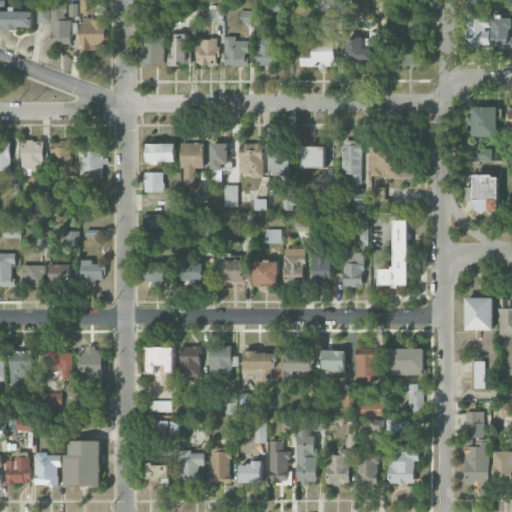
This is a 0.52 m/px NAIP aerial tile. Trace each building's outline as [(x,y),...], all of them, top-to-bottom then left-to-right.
[(67,4),(50,4),(49,0),(37,0),(38,22),(51,22),(51,45),(72,44),(71,19),(67,19),(67,4)] [(95,12),(94,0),(80,1),(80,13),(95,12)] [(223,21),(223,6),(209,5),(209,21),(223,21)] [(252,11),(240,10),(240,23),(252,24),(252,11)] [(0,28),(33,28),(33,11),(0,11),(0,28)] [(490,46),(489,29),(488,14),(466,15),(467,47),(490,46)] [(494,15),(494,18),(493,18),(493,48),(511,48),(511,36),(510,36),(510,28),(511,28),(511,18),(502,18),(502,15),(494,15)] [(420,65),(419,16),(402,16),(403,28),(396,28),(397,65),(420,65)] [(95,50),(95,44),(105,45),(106,20),(81,19),(80,50),(95,50)] [(333,30),(321,29),(321,40),(332,41),(333,30)] [(171,33),(170,65),(189,65),(190,34),(171,33)] [(141,66),(164,65),(163,34),(140,35),(141,66)] [(224,65),(248,66),(248,40),(236,40),(236,36),(225,36),(224,65)] [(276,65),(277,38),(258,37),(257,64),(276,65)] [(347,60),(370,60),(370,44),(374,44),(374,37),(346,38),(347,60)] [(198,39),(199,66),(217,65),(217,39),(198,39)] [(300,50),(301,67),(335,67),(334,41),(312,42),(312,50),(300,50)] [(497,137),(497,107),(472,106),(472,117),(467,117),(467,125),(472,125),(472,136),(497,137)] [(10,140),(0,140),(0,170),(11,171),(10,140)] [(361,184),(363,141),(343,140),(342,174),(350,175),(350,184),(361,184)] [(42,141),(22,141),(23,172),(43,172),(42,141)] [(52,141),(51,163),(64,164),(64,173),(70,174),(72,142),(52,141)] [(103,177),(104,143),(81,142),(80,177),(103,177)] [(175,143),(147,143),(147,162),(175,162),(175,143)] [(181,143),(181,167),(203,168),(204,143),(181,143)] [(211,170),(227,170),(226,143),(210,143),(211,170)] [(263,177),(263,143),(240,143),(240,174),(252,174),(252,177),(263,177)] [(303,168),(325,167),(325,146),(302,146),(303,168)] [(372,176),(399,176),(399,146),(372,146),(372,176)] [(491,160),(492,148),(473,148),(473,160),(491,160)] [(164,172),(145,172),(145,192),(164,192),(164,172)] [(498,175),(474,176),(474,187),(466,187),(466,201),(475,201),(476,210),(499,210),(498,175)] [(224,207),(238,207),(238,185),(224,185),(224,207)] [(296,193),(283,193),(283,208),(297,208),(296,193)] [(355,212),(368,212),(367,193),(354,193),(355,212)] [(321,196),(322,212),(333,212),(332,195),(321,196)] [(46,212),(47,199),(32,198),(31,211),(46,212)] [(267,199),(254,199),(254,211),(267,211),(267,199)] [(143,214),(142,234),(162,234),(162,214),(143,214)] [(379,285),(409,285),(409,220),(393,220),(393,269),(379,269),(379,285)] [(21,238),(21,225),(4,225),(4,238),(21,238)] [(281,229),(266,229),(266,242),(281,242),(281,229)] [(80,231),(64,231),(64,246),(79,246),(80,231)] [(305,248),(284,248),(284,282),(306,282),(305,248)] [(343,286),(364,286),(365,251),(344,251),(343,286)] [(0,285),(15,286),(15,278),(13,278),(14,253),(0,252),(0,285)] [(204,281),(204,263),(191,263),(191,256),(181,256),(181,281),(204,281)] [(313,281),(331,281),(331,256),(313,257),(313,281)] [(93,260),(81,260),(80,285),(96,285),(96,280),(104,280),(104,264),(93,264),(93,260)] [(215,260),(215,281),(249,281),(250,260),(215,260)] [(168,263),(146,262),(145,282),(168,282),(168,263)] [(278,284),(278,262),(254,262),(254,284),(278,284)] [(51,280),(72,281),(72,264),(51,264),(51,280)] [(44,285),(44,265),(22,265),(22,285),(44,285)] [(494,298),(466,298),(466,330),(493,330),(494,298)] [(511,333),(511,300),(499,300),(500,334),(511,333)] [(181,377),(201,377),(201,346),(181,347),(181,377)] [(232,346),(210,346),(210,374),(232,374),(232,366),(238,366),(238,356),(232,356),(232,346)] [(147,372),(156,372),(156,365),(166,365),(166,373),(174,373),(175,348),(147,347),(147,372)] [(81,382),(103,383),(103,349),(81,348),(81,382)] [(424,349),(389,348),(388,374),(423,375),(424,349)] [(34,351),(11,350),(10,385),(33,385),(34,351)] [(322,368),(336,369),(335,372),(344,372),(345,351),(323,350),(322,368)] [(49,370),(62,370),(62,379),(72,379),(73,352),(49,351),(49,370)] [(274,352),(245,351),(244,376),(273,377),(274,352)] [(311,371),(310,353),(284,353),(285,371),(311,371)] [(377,353),(355,354),(356,381),(378,381),(377,353)] [(485,361),(473,361),(473,389),(485,389),(485,361)] [(408,386),(408,412),(424,412),(423,386),(408,386)] [(352,405),(353,390),(342,389),(342,405),(352,405)] [(99,397),(78,397),(79,410),(100,409),(99,397)] [(172,411),(172,400),(149,400),(149,412),(172,411)] [(383,415),(383,400),(359,400),(360,416),(383,415)] [(501,417),(511,417),(511,403),(501,403),(501,417)] [(487,411),(465,411),(466,482),(488,482),(487,411)] [(383,431),(383,420),(369,419),(368,431),(383,431)] [(409,431),(408,419),(388,419),(388,432),(409,431)] [(312,430),(325,430),(325,420),(312,420),(312,430)] [(347,444),(356,445),(356,421),(347,421),(347,444)] [(255,442),(266,443),(267,423),(255,423),(255,442)] [(298,483),(317,483),(317,436),(309,436),(309,429),(297,429),(298,483)] [(101,486),(101,441),(70,440),(70,454),(65,454),(65,486),(101,486)] [(284,451),(284,441),(270,441),(270,483),(290,484),(290,451),(284,451)] [(389,483),(414,484),(415,460),(418,460),(418,450),(409,449),(409,445),(389,444),(389,483)] [(212,483),(232,483),(232,448),(211,449),(212,483)] [(338,449),(338,455),(328,454),(327,484),(348,484),(349,449),(338,449)] [(511,450),(494,451),(494,478),(511,477),(511,450)] [(7,460),(7,483),(30,484),(30,452),(15,451),(15,460),(7,460)] [(205,452),(180,452),(181,483),(205,483),(205,469),(205,452)] [(379,483),(378,452),(358,452),(358,484),(379,483)] [(36,485),(58,485),(58,467),(61,467),(61,454),(35,454),(36,485)] [(240,483),(262,482),(262,460),(253,461),(253,455),(240,455),(240,483)] [(147,483),(171,483),(170,464),(147,464),(147,483)]
